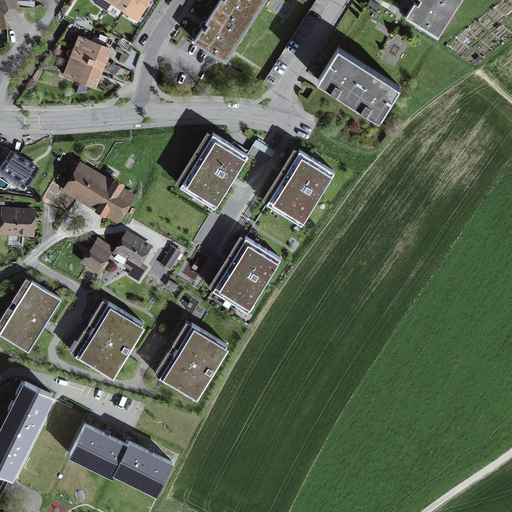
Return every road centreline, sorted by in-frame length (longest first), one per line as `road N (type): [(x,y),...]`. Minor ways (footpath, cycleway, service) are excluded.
road 1 (residential): [(267,114),(340,0)]
road 2 (residential): [(0,119),(134,113)]
road 3 (residential): [(134,113),(267,114)]
road 4 (residential): [(134,113),(150,56),(180,0)]
